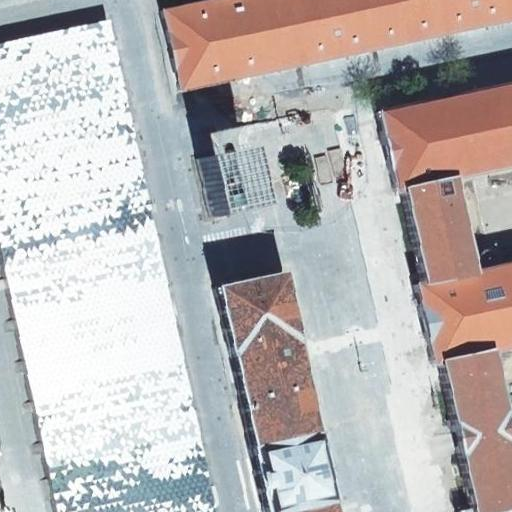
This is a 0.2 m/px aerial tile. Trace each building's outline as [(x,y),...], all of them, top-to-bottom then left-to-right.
[(511,0),(214,0),(161,11),(178,91),(291,67),(464,31),(511,20),(511,0)] [(218,511),(215,490),(118,19),(0,44),(0,220),(59,511),(218,511)] [(393,192),(401,190),(421,283),(414,285),(430,365),(437,363),(469,511),(511,511),(511,83),(376,112),(393,192)] [(238,140),(188,150),(201,210),(251,200),(238,140)] [(330,511),(328,501),(329,501),(322,467),(315,434),(314,434),(293,341),(294,341),(280,274),(213,288),(228,355),(249,448),(248,449),(255,482),(261,511),(330,511)]
